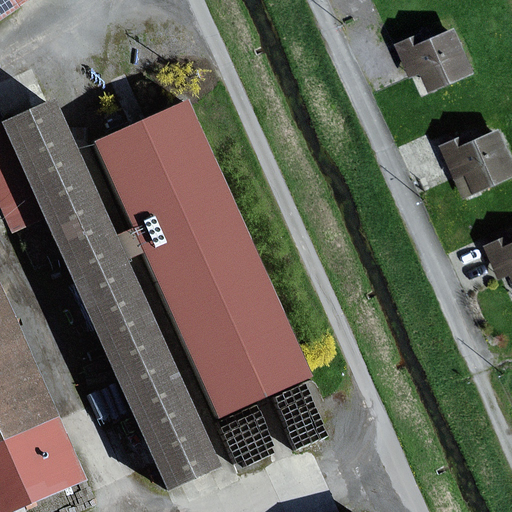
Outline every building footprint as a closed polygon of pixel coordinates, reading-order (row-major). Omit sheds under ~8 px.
[(0,0),(0,10),(15,0),(0,0)] [(433,88),(473,71),(456,30),(426,43),(422,34),(399,44),(411,74),(425,68),(433,88)] [(166,486),(212,466),(49,104),(0,126),(0,205),(11,229),(44,214),(166,486)] [(218,414),(305,375),(185,104),(96,145),(218,414)] [(466,195),(511,173),(511,156),(500,131),(471,144),(468,136),(444,147),(466,195)] [(511,242),(509,237),(488,246),(501,275),(511,270),(511,242)] [(0,300),(0,511),(2,511),(79,479),(0,300)]
